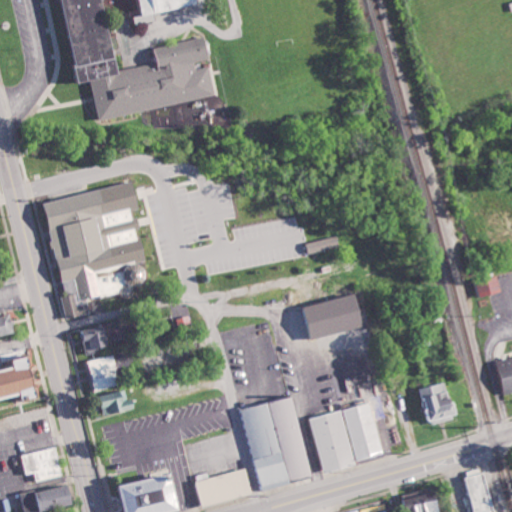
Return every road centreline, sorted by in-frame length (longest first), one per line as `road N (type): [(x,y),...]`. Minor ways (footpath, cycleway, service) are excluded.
road 1 (primary): [(93,511),(0,133)]
road 2 (primary): [(248,511),(511,431)]
road 3 (residential): [(259,511),(210,317),(199,302)]
road 4 (residential): [(199,302),(183,297),(49,329)]
